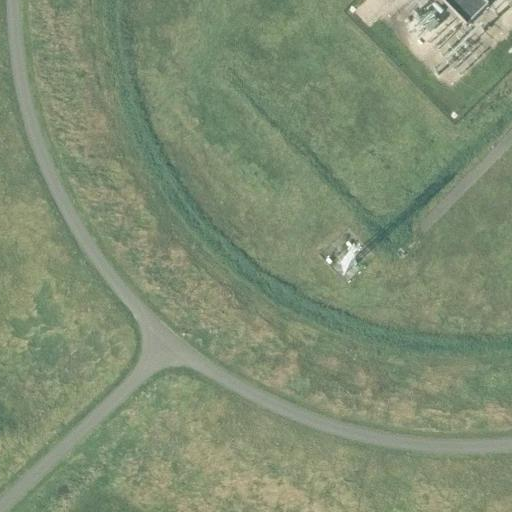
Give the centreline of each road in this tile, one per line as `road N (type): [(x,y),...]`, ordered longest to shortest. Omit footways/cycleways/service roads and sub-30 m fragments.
road 1 (unclassified): [(14,0),(29,119),(49,173),(77,231),(168,351)]
road 2 (unclassified): [(168,351),(315,423),(393,441),(511,444)]
road 3 (unclassified): [(0,507),(168,351)]
